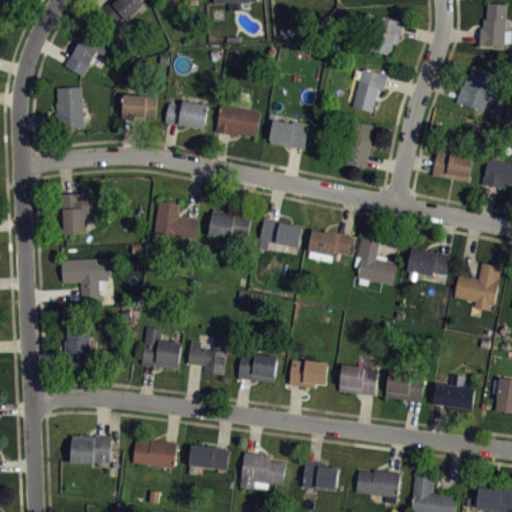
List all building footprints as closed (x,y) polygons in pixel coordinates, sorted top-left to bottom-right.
[(0,3),(0,0),(13,0),(9,9),(0,3)] [(143,0),(145,2),(126,19),(124,18),(116,27),(98,9),(108,0),(112,3),(115,0),(143,0)] [(216,0),(216,8),(260,6),(259,0),(216,0)] [(487,1),(507,3),(506,30),(511,30),(511,43),(504,43),(504,46),(479,44),(481,27),(483,27),(483,18),(486,18),(487,1)] [(381,15),(403,21),(397,44),(393,42),(390,53),(372,49),(381,15)] [(64,63),(80,35),(82,36),(88,26),(112,39),(104,54),(98,51),(83,75),(64,63)] [(473,64),(471,72),(469,71),(464,85),(462,85),(457,101),(487,112),(491,100),(503,104),(511,76),(473,64)] [(352,105),(363,67),(387,74),(384,89),(379,89),(372,111),(352,105)] [(56,86),(83,85),(85,127),(56,128),(55,112),(56,112),(55,101),(57,101),(56,86)] [(124,93),(121,118),(155,120),(157,95),(124,93)] [(169,102),(165,121),(179,124),(180,123),(204,128),(209,104),(183,99),(182,104),(169,102)] [(221,103),(261,111),(256,136),(243,132),(242,134),(234,132),(231,133),(215,130),(221,103)] [(309,123),(304,149),(270,142),(275,116),(309,123)] [(346,163),(366,167),(374,123),(353,119),(346,163)] [(438,149),(433,174),(468,181),(473,155),(438,149)] [(511,161),(487,157),(482,183),(503,187),(504,182),(511,183),(511,161)] [(94,190),(96,217),(86,218),(84,232),(60,233),(56,192),(81,190),(94,190)] [(158,200),(154,231),(195,237),(199,218),(179,215),(179,212),(177,211),(179,202),(158,200)] [(212,206),(206,236),(251,243),(253,233),(249,230),(253,215),(212,206)] [(264,217),(302,226),(298,246),(268,240),(266,246),(258,245),(264,217)] [(312,229),(307,249),(333,255),(334,251),(347,254),(352,235),(324,229),(324,231),(312,229)] [(361,236),(355,266),(359,267),(357,276),(359,277),(359,283),(368,285),(369,279),(393,284),(398,262),(387,260),(387,256),(378,254),(379,241),(361,236)] [(412,246),(407,270),(433,275),(434,271),(447,274),(451,254),(412,246)] [(61,259),(107,257),(109,279),(98,279),(100,294),(102,294),(103,299),(101,299),(101,304),(82,305),(80,282),(63,282),(61,259)] [(458,274),(454,296),(476,300),(474,307),(488,310),(489,303),(494,304),(501,265),(482,262),(479,278),(458,274)] [(64,339),(64,366),(90,366),(90,321),(67,322),(67,339),(64,339)] [(146,325),(142,363),(178,368),(182,342),(160,339),(162,328),(146,325)] [(190,339),(187,362),(205,364),(204,370),(224,373),(229,334),(215,332),(212,348),(200,347),(201,340),(190,339)] [(238,376),(242,351),(255,353),(255,351),(277,355),(273,382),(238,376)] [(292,359),(290,384),(314,387),(315,383),(325,384),(327,361),(306,359),(305,360),(292,359)] [(342,363),(339,389),(374,395),(378,370),(365,368),(365,366),(342,363)] [(385,396),(389,369),(426,374),(421,401),(385,396)] [(436,382),(434,403),(448,405),(447,408),(472,412),(475,387),(470,386),(470,384),(464,384),(465,374),(452,373),(451,384),(436,382)] [(500,376),(511,378),(511,411),(495,409),(497,393),(492,392),(495,379),(499,379),(500,376)] [(72,434),(71,461),(93,462),(96,461),(110,461),(112,436),(72,434)] [(132,461),(136,437),(177,442),(175,467),(132,461)] [(191,443),(229,448),(226,469),(188,464),(191,443)] [(245,451),(241,486),(254,488),(254,487),(268,489),(269,482),(283,484),(285,462),(270,460),(270,455),(245,451)] [(306,460),(303,486),(317,488),(319,486),(335,488),(337,468),(327,466),(325,463),(306,460)] [(359,469),(356,491),(386,495),(385,501),(396,502),(400,472),(375,468),(374,471),(359,469)] [(411,511),(415,474),(433,477),(431,491),(457,495),(454,511),(411,511)] [(511,486),(479,482),(476,507),(511,511),(511,486)]
